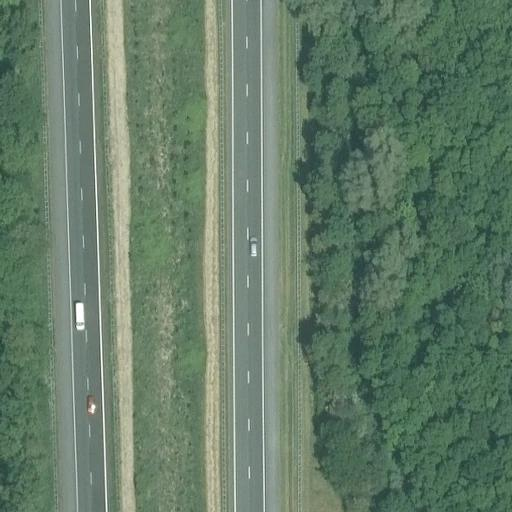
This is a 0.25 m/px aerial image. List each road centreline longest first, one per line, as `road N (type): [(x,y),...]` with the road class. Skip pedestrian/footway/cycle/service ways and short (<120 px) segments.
road 1 (motorway): [(73,0),(87,511)]
road 2 (motorway): [(248,511),(244,0)]
